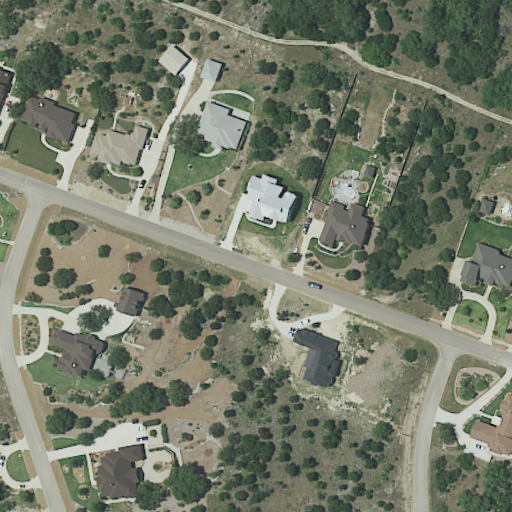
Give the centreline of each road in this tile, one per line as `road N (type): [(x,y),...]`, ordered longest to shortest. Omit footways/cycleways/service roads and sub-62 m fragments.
road 1 (residential): [(0,174),(511,360)]
road 2 (residential): [(41,190),(3,329),(11,380),(56,511)]
road 3 (residential): [(453,340),(428,421),(421,511)]
